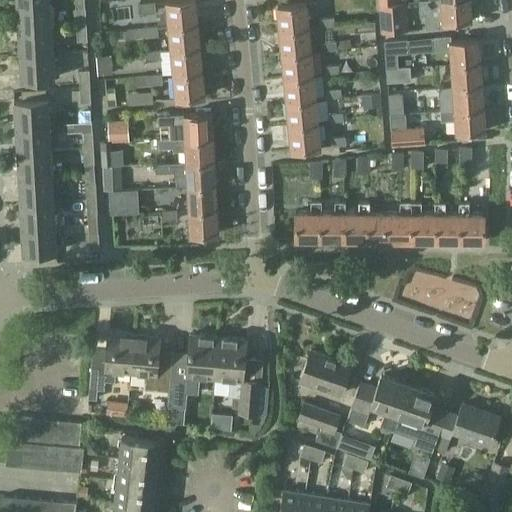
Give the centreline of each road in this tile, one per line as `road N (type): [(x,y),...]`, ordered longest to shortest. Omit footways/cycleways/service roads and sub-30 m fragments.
road 1 (residential): [(239,0),(262,282)]
road 2 (residential): [(262,282),(511,368)]
road 3 (residential): [(0,297),(262,282)]
